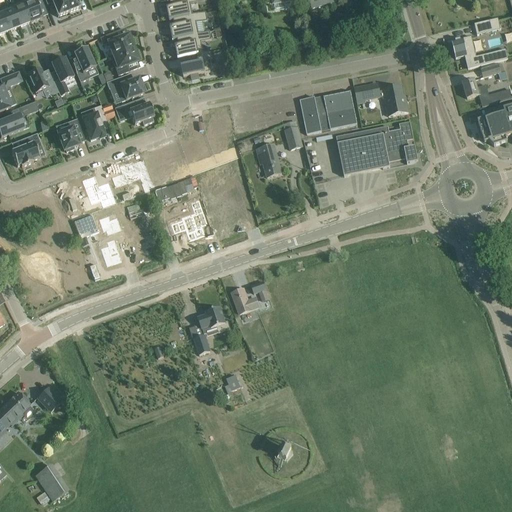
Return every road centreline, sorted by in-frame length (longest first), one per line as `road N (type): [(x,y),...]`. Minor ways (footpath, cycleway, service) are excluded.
road 1 (tertiary): [(32,341),(112,304),(390,212)]
road 2 (residential): [(425,54),(172,104)]
road 3 (residential): [(172,104),(176,120),(168,132),(20,186),(0,173)]
road 4 (residential): [(0,60),(145,4)]
